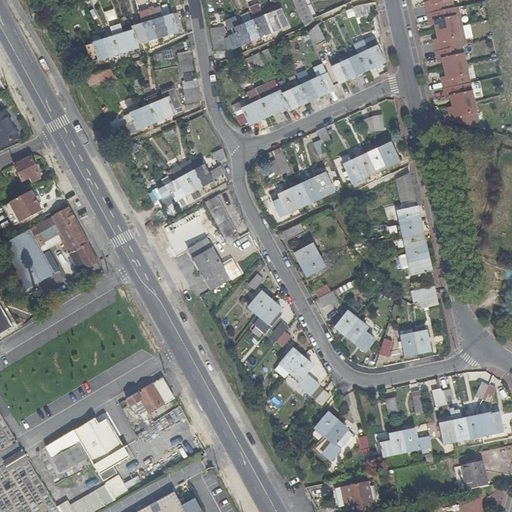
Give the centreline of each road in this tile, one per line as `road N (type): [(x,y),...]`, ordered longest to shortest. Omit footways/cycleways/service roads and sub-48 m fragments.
road 1 (primary): [(61,131),(277,511)]
road 2 (residential): [(236,155),(255,214),(342,369),(374,376),(482,351)]
road 3 (residential): [(482,351),(453,281),(405,76)]
road 4 (residential): [(236,155),(405,76)]
road 5 (residential): [(194,0),(212,105),(236,155)]
road 6 (primary): [(0,16),(61,131)]
